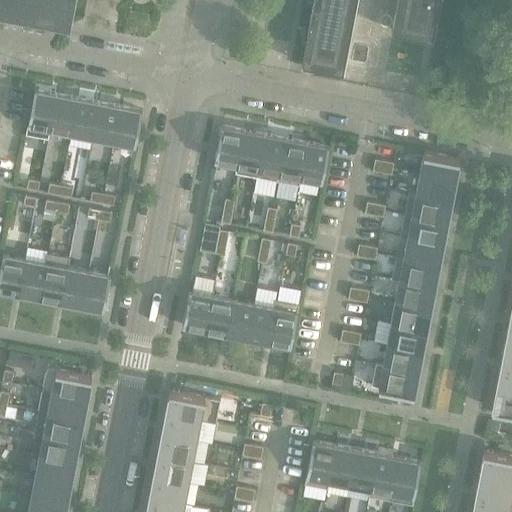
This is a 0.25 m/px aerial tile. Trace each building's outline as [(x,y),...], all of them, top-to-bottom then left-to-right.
[(69,25),(73,0),(0,0),(0,7),(68,20),(67,25),(69,25)] [(314,0),(308,33),(311,34),(305,64),(311,65),(343,72),(357,0),(397,0),(392,30),(393,30),(393,29),(432,36),(432,38),(433,38),(440,0),(314,0)] [(436,87),(438,73),(427,71),(425,85),(436,87)] [(50,130),(57,94),(35,90),(28,125),(50,130)] [(71,134),(78,98),(57,94),(50,130),(71,134)] [(92,138),(99,102),(78,98),(71,134),(92,138)] [(114,142),(121,106),(99,102),(92,138),(114,142)] [(136,146),(143,110),(121,106),(114,142),(136,146)] [(237,166),(244,130),(221,126),(214,161),(237,166)] [(258,170),(265,134),(244,130),(237,166),(258,170)] [(279,174),(286,139),(265,134),(258,170),(279,174)] [(299,186),(300,178),(307,143),(286,139),(279,174),(277,182),(299,186)] [(323,183),(330,147),(307,143),(300,178),(323,183)] [(455,180),(459,160),(460,158),(425,151),(421,174),(455,180)] [(382,172),(384,160),(375,159),(373,171),(382,172)] [(391,174),(394,162),(384,160),(382,172),(391,174)] [(451,201),(455,180),(421,174),(417,195),(451,201)] [(38,190),(40,181),(28,179),(27,188),(38,190)] [(60,194),(61,185),(50,183),(48,192),(60,194)] [(71,197),(73,187),(61,185),(60,194),(71,197)] [(102,203),(104,193),(92,191),(90,200),(102,203)] [(114,205),(115,195),(104,193),(102,203),(114,205)] [(447,223),(451,201),(417,195),(409,193),(405,214),(447,223)] [(35,207),(37,198),(25,195),(23,205),(35,207)] [(233,212),(235,200),(225,198),(223,210),(233,212)] [(56,211),(58,202),(46,199),(45,209),(56,211)] [(374,215),(376,203),(367,201),(364,213),(374,215)] [(68,213),(70,204),(58,202),(56,211),(68,213)] [(385,205),(376,203),(374,215),(383,217),(385,205)] [(275,220),(277,208),(268,206),(265,218),(275,220)] [(99,219),(101,210),(89,208),(87,217),(99,219)] [(110,221),(112,212),(101,210),(99,219),(110,221)] [(230,224),(233,212),(223,210),(221,222),(230,224)] [(443,244),(447,223),(405,214),(401,236),(409,237),(443,244)] [(273,232),(275,220),(265,218),(263,230),(273,232)] [(291,223),(289,235),(299,237),(301,225),(291,223)] [(227,243),(229,231),(220,229),(217,241),(227,243)] [(269,251),(271,239),(262,237),(260,249),(269,251)] [(438,265),(443,244),(409,237),(404,258),(438,265)] [(224,255),(227,243),(217,241),(215,253),(224,255)] [(297,244),(288,242),(286,254),(295,256),(297,244)] [(366,257),(368,245),(359,243),(356,255),(366,257)] [(378,247),(368,245),(366,257),(375,259),(378,247)] [(267,263),(269,251),(260,249),(257,261),(267,263)] [(62,302),(69,267),(71,257),(47,253),(45,262),(38,298),(62,302)] [(0,290),(18,294),(25,258),(3,254),(0,269),(0,290)] [(434,286),(438,265),(404,258),(397,257),(392,278),(400,280),(434,286)] [(38,298),(45,262),(25,258),(18,294),(38,298)] [(82,306),(89,271),(69,267),(62,302),(82,306)] [(104,311),(111,275),(89,271),(82,306),(104,311)] [(430,308),(434,286),(400,280),(396,301),(430,308)] [(358,300),(360,288),(350,286),(348,298),(358,300)] [(367,302),(369,290),(360,288),(358,300),(367,302)] [(204,331),(211,296),(189,291),(182,327),(204,331)] [(226,335),(232,300),(211,296),(204,331),(226,335)] [(247,339),(254,304),(232,300),(226,335),(247,339)] [(291,348),(299,305),(277,300),(275,308),(268,344),(291,348)] [(426,329),(430,308),(396,301),(392,322),(426,329)] [(268,344),(275,308),(254,304),(247,339),(268,344)] [(422,350),(426,329),(392,322),(388,344),(422,350)] [(349,342),(352,331),(342,329),(340,340),(349,342)] [(361,332),(352,331),(349,342),(359,344),(361,332)] [(418,371),(422,350),(388,344),(384,365),(418,371)] [(511,345),(505,345),(500,365),(511,367),(511,345)] [(414,391),(418,371),(384,365),(376,363),(372,386),(414,394),(414,391)] [(511,389),(511,367),(500,365),(496,387),(511,389)] [(92,375),(56,368),(56,371),(53,390),(87,397),(91,378),(92,375)] [(5,371),(3,380),(15,383),(17,373),(5,371)] [(340,390),(344,373),(334,371),(331,388),(340,390)] [(511,412),(511,389),(496,387),(493,406),(492,406),(492,409),(511,412)] [(83,418),(87,397),(53,390),(48,411),(83,418)] [(209,421),(213,398),(170,390),(165,413),(201,420),(209,421)] [(0,397),(0,406),(10,409),(12,399),(0,397)] [(12,399),(10,409),(22,411),(23,402),(12,399)] [(262,402),(260,414),(269,416),(272,404),(262,402)] [(79,439),(83,418),(48,411),(44,433),(79,439)] [(197,440),(201,420),(165,413),(161,433),(197,440)] [(493,419),(491,429),(499,431),(501,421),(493,419)] [(75,461),(79,439),(44,433),(40,454),(75,461)] [(193,461),(197,440),(161,433),(157,454),(193,461)] [(327,488),(328,480),(335,445),(312,441),(304,483),(327,488)] [(3,442),(2,452),(13,454),(15,444),(3,442)] [(252,456),(254,445),(244,443),(242,455),(252,456)] [(261,458),(263,446),(254,445),(252,456),(261,458)] [(349,484),(356,449),(335,445),(328,480),(349,484)] [(371,488),(377,453),(356,449),(349,484),(371,488)] [(511,478),(511,455),(484,450),(483,453),(484,453),(480,473),(511,478)] [(390,500),(399,457),(377,453),(371,488),(369,496),(390,500)] [(71,482),(75,461),(40,454),(36,476),(71,482)] [(189,482),(193,461),(157,454),(153,475),(189,482)] [(413,504),(421,461),(418,461),(399,457),(390,500),(413,504)] [(511,501),(511,494),(511,478),(480,473),(476,494),(511,501)] [(185,504),(189,482),(153,475),(149,497),(185,504)] [(67,504),(71,482),(36,476),(32,497),(67,504)] [(244,499),(246,487),(236,485),(234,497),(244,499)] [(253,501),(255,489),(246,487),(244,499),(253,501)] [(508,511),(511,501),(476,494),(472,511),(508,511)] [(65,511),(67,504),(32,497),(28,511),(65,511)] [(191,511),(192,505),(185,504),(149,497),(146,511),(191,511)]
